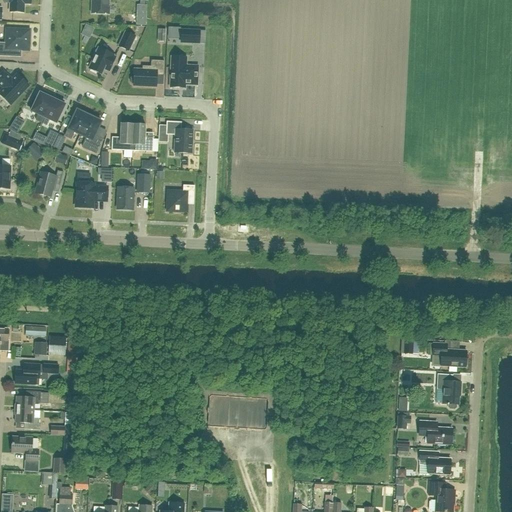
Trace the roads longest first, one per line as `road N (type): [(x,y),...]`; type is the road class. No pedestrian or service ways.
road 1 (residential): [(208,245),(210,110),(115,102),(44,68),(47,0)]
road 2 (unclassified): [(511,260),(208,245)]
road 3 (unclassified): [(208,245),(0,234)]
road 4 (residential): [(469,511),(478,343),(487,333),(511,334)]
